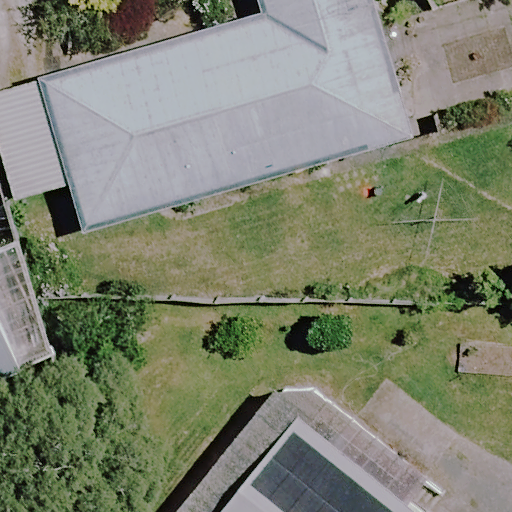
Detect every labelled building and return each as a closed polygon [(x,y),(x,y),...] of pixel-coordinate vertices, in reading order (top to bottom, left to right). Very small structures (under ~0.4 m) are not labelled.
[(412,139),(372,0),(270,0),(277,20),(0,98),(0,155),(15,207),(78,189),(89,231),(412,139)] [(0,241),(0,387),(60,361),(6,239),(0,241)] [(382,367),(339,421),(433,494),(475,440),(382,367)] [(412,511),(297,421),(224,511),(412,511)] [(511,511),(511,449),(488,459),(507,511),(511,511)]
